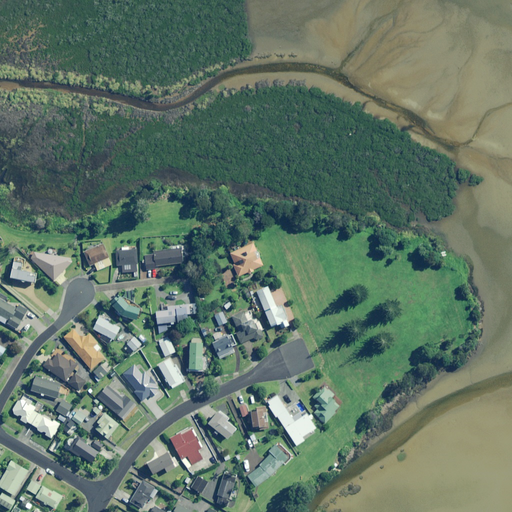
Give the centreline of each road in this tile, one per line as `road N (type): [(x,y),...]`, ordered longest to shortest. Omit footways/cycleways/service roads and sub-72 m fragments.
road 1 (residential): [(102,498),(131,452),(174,414),(298,355)]
road 2 (residential): [(0,403),(84,289)]
